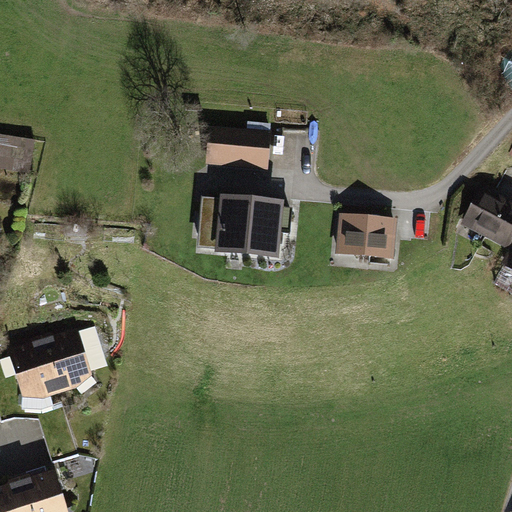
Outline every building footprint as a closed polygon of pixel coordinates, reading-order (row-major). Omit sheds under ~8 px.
[(271,133),(209,127),(206,166),(268,172),(271,133)] [(29,141),(0,137),(0,167),(25,171),(29,141)] [(461,226),(511,255),(511,253),(511,206),(482,189),(461,226)] [(283,205),(221,199),(216,257),(278,263),(283,205)] [(393,222),(343,218),(340,251),(390,255),(393,222)] [(511,253),(511,255),(502,271),(511,276),(511,253)] [(95,381),(79,334),(46,344),(64,398),(80,392),(95,381)] [(64,398),(46,344),(13,355),(28,402),(49,402),(64,398)] [(70,511),(58,473),(23,484),(32,511),(70,511)] [(32,511),(23,484),(0,491),(0,511),(32,511)]
